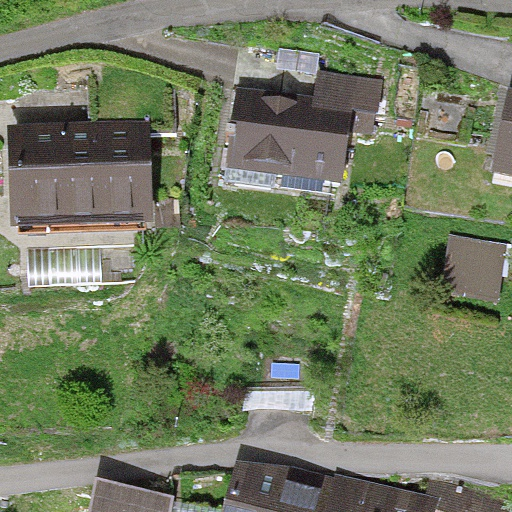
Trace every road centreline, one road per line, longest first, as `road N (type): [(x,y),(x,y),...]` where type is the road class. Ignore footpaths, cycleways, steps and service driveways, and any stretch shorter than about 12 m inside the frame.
road 1 (residential): [(511,460),(470,466),(233,458),(0,479)]
road 2 (residential): [(284,0),(0,52)]
